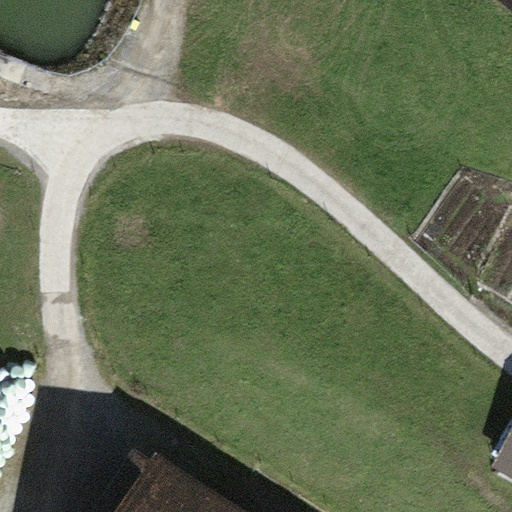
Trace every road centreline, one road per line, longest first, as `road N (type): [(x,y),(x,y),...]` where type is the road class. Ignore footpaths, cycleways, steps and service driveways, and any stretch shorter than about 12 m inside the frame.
road 1 (track): [(511,358),(262,150),(147,121),(111,142)]
road 2 (track): [(111,142),(68,206),(75,511)]
